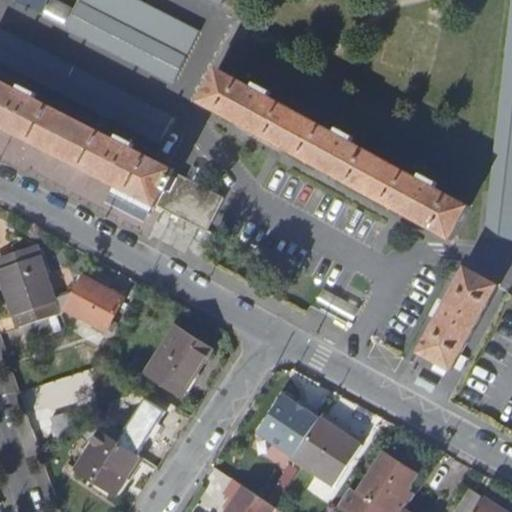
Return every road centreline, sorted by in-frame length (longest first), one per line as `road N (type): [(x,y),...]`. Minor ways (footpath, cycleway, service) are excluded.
road 1 (tertiary): [(0,185),(275,333)]
road 2 (tertiary): [(275,333),(511,462)]
road 3 (unclassified): [(159,511),(275,333)]
